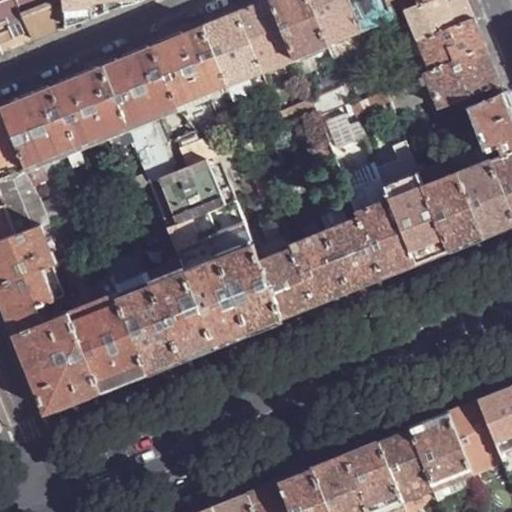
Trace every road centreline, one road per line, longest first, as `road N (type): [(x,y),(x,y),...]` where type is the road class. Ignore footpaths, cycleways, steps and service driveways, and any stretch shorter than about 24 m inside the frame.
road 1 (secondary): [(511,302),(54,487)]
road 2 (unclassified): [(0,81),(197,0)]
road 3 (unclassified): [(0,353),(54,487)]
